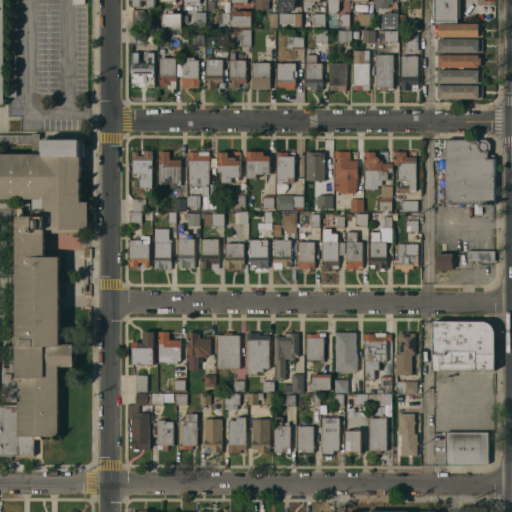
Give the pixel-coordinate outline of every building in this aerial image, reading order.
[(268,0),(268,8),(262,8),(262,10),(260,10),(260,8),(254,8),(254,0),(268,0)] [(294,0),(294,9),(288,9),(288,12),(279,12),(279,0),(294,0)] [(303,0),(314,0),(314,4),(311,4),(311,7),(306,7),(306,10),(303,10),(303,0)] [(340,0),(340,1),(338,1),(338,9),(334,13),(327,13),(326,0),(340,0)] [(460,0),(460,17),(456,17),(456,21),(435,21),(435,0),(460,0)] [(134,29),(134,27),(132,27),(132,9),(143,9),(143,28),(146,28),(146,29),(134,29)] [(168,12),(168,9),(172,9),(172,12),(181,12),(181,28),(171,28),(171,25),(162,26),(162,22),(160,22),(160,15),(162,15),(162,12),(168,12)] [(230,25),(230,17),(233,17),(233,15),(232,15),(232,13),(233,13),(233,10),(251,10),(251,15),(251,25),(230,25)] [(193,11),(205,11),(205,24),(193,24),(193,11)] [(228,29),(218,28),(219,12),(229,12),(228,29)] [(269,12),(277,12),(277,26),(269,26),(269,12)] [(278,23),(278,13),(293,13),(293,12),(300,12),(300,24),(293,24),(293,23),(278,23)] [(313,13),(324,13),(324,26),(313,26),(313,13)] [(341,13),(349,13),(349,26),(337,26),(337,18),(341,13)] [(373,13),(373,25),(358,25),(358,13),(373,13)] [(397,27),(386,27),(386,24),(387,24),(387,21),(384,21),(384,18),(387,18),(387,13),(396,13),(397,27)] [(482,22),(482,36),(477,36),(437,36),(437,22),(482,22)] [(146,42),(134,42),(134,29),(146,29),(146,42)] [(250,45),(237,45),(237,33),(240,33),(240,29),(250,29),(250,45)] [(315,30),(327,30),(327,42),(321,42),(315,42),(315,30)] [(350,42),(337,42),(337,30),(350,30),(350,42)] [(362,30),(374,30),(374,42),(362,42),(362,30)] [(397,30),(397,41),(381,41),(381,37),(378,37),(378,32),(383,32),(383,30),(397,30)] [(417,49),(406,49),(406,30),(417,30),(417,49)] [(228,46),(220,46),(220,33),(228,33),(228,46)] [(191,45),(191,36),(203,36),(204,45),(191,45)] [(287,36),(303,36),(303,48),(287,47),(287,36)] [(482,38),(482,52),(475,52),(475,51),(437,51),(437,38),(482,38)] [(353,63),(352,63),(352,49),(368,50),(368,62),(369,62),(369,89),(353,89),(353,63)] [(154,80),(155,80),(155,87),(138,87),(138,83),(131,82),(131,73),(130,73),(130,64),(132,64),(132,51),(138,51),(138,62),(146,62),(146,51),(154,51),(154,80)] [(306,54),(316,54),(316,62),(321,62),(321,89),(310,89),(310,86),(305,86),(306,54)] [(375,54),(393,54),(392,89),(380,89),(380,86),(379,86),(379,88),(376,88),(376,87),(375,87),(375,54)] [(477,54),(477,57),(480,57),(480,64),(478,64),(478,67),(438,66),(438,54),(477,54)] [(415,89),(400,89),(401,55),(417,55),(417,87),(415,89)] [(170,80),(170,84),(168,84),(168,86),(161,86),(161,84),(159,84),(159,57),(160,57),(160,56),(165,56),(165,57),(175,57),(175,80),(170,80)] [(182,56),(193,56),(193,59),(198,59),(198,87),(189,86),(189,88),(182,88),(182,56)] [(206,58),(222,58),(222,82),(214,82),(214,88),(206,88),(206,58)] [(229,59),(245,59),(245,82),(239,82),(239,86),(236,86),(236,88),(231,88),(231,86),(229,86),(229,59)] [(259,62),(259,60),(262,60),(262,62),(269,62),(269,88),(252,88),(252,62),(259,62)] [(277,62),(295,62),(295,70),(296,70),(296,77),(295,77),(295,86),(294,86),(294,88),(285,88),(285,87),(278,87),(278,86),(276,86),(277,62)] [(345,90),(338,90),(338,89),(329,89),(329,62),(346,62),(345,90)] [(482,69),(482,82),(477,82),(438,82),(438,69),(482,69)] [(7,83),(16,83),(16,96),(7,96),(7,83)] [(482,85),(482,98),(437,97),(437,84),(482,85)] [(40,153),(30,153),(30,143),(0,143),(0,133),(40,133),(40,139),(40,153)] [(43,139),(43,138),(80,138),(80,140),(83,140),(83,156),(80,156),(80,201),(88,201),(88,227),(79,227),(79,232),(45,232),(45,256),(60,256),(60,343),(73,343),(73,346),(75,346),(75,364),(73,364),(73,366),(58,366),(58,436),(41,436),(41,438),(34,438),(33,455),(0,455),(0,404),(18,404),(18,377),(16,377),(16,215),(18,215),(18,208),(22,208),(22,215),(32,215),(32,198),(0,198),(0,153),(30,153),(40,153),(40,139),(43,139)] [(474,203),(445,203),(445,139),(476,139),(478,140),(479,139),(487,140),(490,143),(490,149),(488,151),(488,157),(494,157),(494,203),(481,203),(481,204),(474,203)] [(152,150),(151,178),(144,178),(144,173),(132,173),(132,151),(138,151),(138,155),(144,155),(144,150),(152,150)] [(158,150),(169,150),(169,159),(181,159),(181,169),(180,169),(180,185),(177,185),(177,187),(169,187),(169,181),(166,181),(166,183),(164,183),(164,181),(158,181),(158,150)] [(188,164),(188,151),(197,151),(197,150),(208,150),(208,155),(209,155),(209,184),(208,184),(208,195),(201,195),(201,185),(196,185),(196,189),(191,189),(191,184),(188,184),(188,164)] [(246,150),(257,150),(257,151),(263,151),(263,155),(269,155),(269,172),(268,172),(268,173),(265,173),(265,172),(263,172),(263,173),(256,173),(256,178),(246,178),(246,150)] [(240,171),(239,171),(239,177),(238,177),(238,179),(235,179),(235,177),(231,177),(231,182),(221,182),(221,172),(218,172),(218,160),(217,160),(217,151),(227,151),(227,157),(235,157),(235,159),(240,159),(240,171)] [(357,181),(356,181),(356,188),(355,188),(355,192),(339,192),(339,190),(335,190),(335,182),(334,182),(334,151),(350,151),(349,160),(357,160),(357,181)] [(377,156),(378,156),(378,157),(379,158),(379,160),(381,160),(381,163),(392,163),(392,171),(387,172),(387,179),(381,179),(381,184),(377,185),(377,188),(364,188),(364,179),(365,179),(365,164),(364,164),(364,151),(374,151),(374,155),(377,156)] [(415,191),(397,191),(397,186),(409,186),(409,180),(406,180),(406,182),(402,182),(402,180),(397,180),(397,164),(393,164),(393,158),(393,156),(393,151),(406,151),(406,156),(415,156),(415,191)] [(283,193),(276,193),(276,152),(287,152),(287,155),(294,155),(293,177),(293,182),(292,182),(292,185),(287,185),(287,187),(283,193)] [(306,152),(317,152),(317,155),(323,155),(323,180),(313,180),(313,179),(306,179),(306,152)] [(392,199),(391,199),(391,210),(378,210),(379,198),(380,198),(380,185),(392,185),(392,199)] [(233,206),(233,194),(244,194),(244,206),(233,206)] [(273,207),(262,207),(262,194),(273,195),(273,207)] [(275,209),(276,194),(292,194),(292,195),(302,195),(302,207),(297,207),(297,206),(292,206),(292,209),(275,209)] [(187,206),(187,195),(199,195),(199,206),(187,206)] [(321,206),(321,195),(332,195),(332,206),(321,206)] [(185,209),(173,208),(174,196),(185,197),(185,209)] [(132,210),(132,198),(145,198),(145,210),(132,210)] [(363,211),(350,211),(350,198),(363,198),(363,211)] [(399,210),(400,200),(417,200),(417,210),(399,210)] [(141,222),(129,222),(129,211),(141,211),(141,222)] [(247,211),(247,222),(232,222),(232,211),(247,211)] [(264,211),(271,211),(271,229),(257,229),(257,222),(264,222),(264,211)] [(199,225),(187,225),(187,219),(183,219),(184,212),(199,212),(199,225)] [(223,225),(204,225),(204,212),(223,212),(223,225)] [(280,225),(280,212),(295,212),(295,232),(285,232),(280,225)] [(367,225),(354,225),(355,212),(367,213),(367,225)] [(319,227),(310,227),(310,213),(319,213),(319,227)] [(392,220),(391,220),(391,227),(384,227),(384,216),(392,216),(392,220)] [(417,231),(406,231),(406,220),(417,220),(417,231)] [(178,223),(183,223),(183,230),(188,230),(188,234),(191,234),(191,238),(194,238),(194,267),(189,267),(189,268),(187,268),(187,267),(185,267),(185,269),(179,269),(179,267),(177,267),(178,223)] [(391,227),(379,227),(379,232),(370,231),(370,240),(391,241),(391,227)] [(154,228),(168,228),(168,238),(170,238),(170,269),(166,269),(166,267),(154,267),(154,228)] [(344,254),(338,254),(338,268),(328,268),(328,269),(324,269),(324,267),(321,267),(322,228),(331,228),(331,231),(335,231),(335,233),(337,233),(337,238),(339,238),(339,241),(344,241),(344,254)] [(362,268),(352,268),(352,270),(348,270),(348,268),(345,268),(345,260),(346,260),(346,231),(356,231),(356,241),(362,241),(362,268)] [(141,239),(141,235),(149,235),(149,266),(144,266),(144,261),(138,261),(138,266),(129,266),(129,239),(141,239)] [(274,239),(274,238),(278,238),(278,239),(280,239),(280,238),(283,238),(283,239),(283,237),(287,237),(287,239),(290,239),(292,239),(292,242),(291,242),(291,244),(292,244),(292,246),(290,246),(290,247),(292,247),(292,250),(291,250),(292,250),(291,258),(291,260),(292,260),(292,264),(291,264),(291,266),(288,266),(288,267),(285,267),(285,266),(281,266),(281,268),(273,268),(273,255),(272,255),(273,252),(273,249),(273,247),(272,245),(273,245),(273,243),(273,240),(273,239),(274,239)] [(218,254),(218,268),(210,268),(201,267),(202,238),(218,238),(218,254)] [(250,245),(249,245),(249,243),(250,243),(250,242),(249,242),(249,240),(250,240),(250,239),(267,239),(267,240),(268,240),(268,244),(267,244),(267,246),(268,246),(268,249),(267,249),(267,251),(268,251),(268,254),(267,254),(267,255),(268,255),(268,258),(267,258),(267,259),(268,259),(268,261),(267,261),(267,265),(268,265),(268,266),(267,266),(267,267),(265,267),(265,269),(262,269),(262,267),(260,267),(260,270),(256,270),(256,264),(254,264),(254,266),(251,266),(251,264),(249,264),(249,263),(249,261),(250,262),(250,257),(248,257),(248,255),(249,255),(249,254),(249,253),(249,248),(249,247),(250,248),(250,245)] [(314,268),(298,268),(298,241),(314,241),(314,268)] [(385,268),(383,268),(383,270),(379,270),(379,268),(370,268),(370,241),(386,241),(385,268)] [(243,242),(243,268),(238,268),(238,269),(233,269),(233,267),(225,267),(225,263),(225,256),(225,242),(243,242)] [(417,255),(418,255),(418,259),(417,259),(417,265),(412,265),(412,268),(408,268),(408,270),(401,270),(401,268),(394,268),(394,259),(397,259),(398,243),(418,243),(417,255)] [(467,260),(467,250),(494,250),(494,262),(480,262),(480,260),(467,260)] [(436,269),(436,253),(452,253),(452,257),(453,257),(453,262),(452,262),(452,269),(436,269)] [(434,354),(434,321),(483,321),(487,322),(488,323),(491,325),(493,328),(494,332),(494,354),(434,354)] [(153,342),(156,342),(156,348),(153,348),(153,364),(132,364),(132,341),(138,341),(138,342),(143,342),(143,331),(154,331),(153,342)] [(181,339),(181,349),(180,349),(180,360),(177,360),(177,363),(169,363),(169,362),(158,362),(158,331),(169,331),(169,339),(181,339)] [(210,354),(206,354),(206,356),(198,356),(198,369),(188,369),(188,354),(187,354),(187,342),(188,342),(188,331),(197,331),(197,337),(210,337),(210,354)] [(335,331),(356,331),(356,353),(357,353),(357,370),(335,370),(335,331)] [(240,368),(227,368),(227,376),(216,376),(216,367),(217,367),(217,334),(224,334),(224,332),(232,332),(232,334),(239,334),(240,368)] [(269,368),(263,368),(263,371),(256,371),(256,373),(246,373),(246,332),(259,332),(259,335),(269,335),(269,368)] [(294,358),(285,358),(285,379),(275,379),(275,335),(285,335),(285,332),(298,332),(298,355),(294,355),(294,358)] [(306,333),(316,333),(316,332),(325,332),(325,337),(323,337),(323,338),(325,338),(325,343),(323,343),(323,362),(320,362),(320,359),(306,359),(306,333)] [(411,374),(395,374),(395,361),(395,353),(398,353),(398,341),(397,341),(397,332),(414,332),(414,354),(411,354),(411,374)] [(385,361),(378,361),(378,369),(374,369),(374,379),(363,379),(364,341),(363,341),(363,333),(373,333),(373,336),(385,336),(385,333),(390,333),(390,340),(385,340),(385,361)] [(494,369),(434,369),(434,354),(494,354),(494,369)] [(303,391),(291,391),(291,373),(303,373),(303,391)] [(309,389),(309,379),(312,379),(312,373),(331,373),(330,389),(309,389)] [(146,391),(136,391),(136,374),(147,374),(146,391)] [(215,386),(203,386),(203,374),(215,374),(215,386)] [(390,375),(391,386),(380,386),(380,375),(390,375)] [(167,389),(167,379),(173,379),(173,378),(185,378),(185,389),(167,389)] [(334,379),(347,379),(361,379),(361,391),(347,391),(347,392),(334,392),(334,379)] [(233,391),(233,380),(244,380),(244,391),(233,391)] [(273,391),(262,391),(262,380),(273,380),(273,391)] [(396,392),(396,380),(417,380),(416,392),(396,392)] [(149,448),(138,448),(138,451),(133,451),(133,448),(131,448),(131,447),(129,447),(129,445),(131,445),(131,440),(129,440),(129,438),(131,438),(131,436),(129,436),(129,431),(131,431),(130,431),(130,429),(129,429),(129,426),(130,426),(130,425),(131,425),(131,417),(128,416),(128,404),(135,404),(135,392),(150,392),(150,405),(147,405),(147,404),(138,404),(138,412),(149,412),(149,448)] [(201,392),(210,392),(210,403),(200,403),(201,392)] [(224,392),(239,392),(239,403),(236,403),(236,408),(224,408),(224,392)] [(248,404),(248,392),(262,392),(262,399),(257,399),(257,404),(248,404)] [(152,393),(173,393),(173,400),(162,400),(162,404),(153,404),(152,393)] [(176,393),(186,393),(186,404),(176,404),(176,393)] [(333,393),(343,393),(343,404),(333,404),(333,393)] [(367,399),(367,405),(357,405),(357,417),(344,417),(344,404),(353,404),(353,393),(376,393),(376,398),(371,398),(371,399),(367,399)] [(377,393),(391,393),(391,404),(377,404),(377,393)] [(295,394),(295,405),(286,405),(286,404),(282,404),(282,396),(286,396),(286,394),(295,394)] [(196,445),(192,445),(192,448),(180,448),(180,445),(179,445),(179,443),(181,443),(181,424),(185,424),(185,421),(188,421),(188,413),(197,413),(196,445)] [(416,441),(417,441),(417,443),(416,443),(416,454),(400,454),(400,446),(401,446),(401,434),(397,434),(397,433),(396,433),(396,430),(397,430),(397,425),(398,425),(398,413),(414,413),(413,421),(415,421),(415,423),(413,423),(413,433),(416,433),(416,441)] [(369,417),(378,417),(378,415),(386,415),(386,450),(380,450),(380,453),(374,453),(374,450),(369,450),(369,417)] [(227,420),(236,420),(236,416),(245,416),(245,448),(239,448),(239,452),(228,452),(227,420)] [(274,416),(281,416),(281,425),(290,425),(289,452),(285,452),(280,452),(280,454),(276,454),(276,452),(273,451),(274,416)] [(321,417),(339,417),(339,447),(339,451),(333,451),(333,454),(321,453),(321,417)] [(204,418),(221,418),(221,452),(218,452),(218,453),(214,453),(214,452),(204,452),(204,418)] [(252,418),(269,418),(269,452),(266,452),(266,454),(262,454),(262,452),(258,452),(258,448),(251,448),(252,418)] [(172,445),(167,445),(167,448),(156,448),(157,419),(164,419),(164,421),(172,421),(172,445)] [(297,425),(313,425),(313,452),(301,452),(301,449),(297,449),(297,425)] [(360,430),(360,454),(357,454),(357,451),(348,451),(348,453),(345,453),(345,430),(360,430)] [(485,464),(483,464),(445,465),(445,431),(487,432),(488,463),(485,464)]
